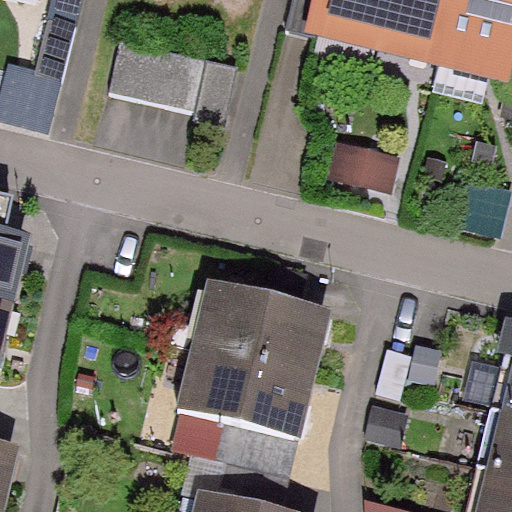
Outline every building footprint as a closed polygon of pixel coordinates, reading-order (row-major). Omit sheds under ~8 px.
[(324,0),(293,0),(284,35),(313,43),(318,25),(324,0)] [(394,0),(324,0),(318,25),(380,41),(378,49),(381,50),(394,0)] [(463,0),(394,0),(381,50),(387,51),(389,42),(440,56),(438,62),(446,65),(463,0)] [(511,53),(511,0),(463,0),(446,65),(449,65),(451,57),(503,71),(500,81),(505,82),(511,53)] [(78,28),(49,22),(37,79),(66,85),(78,28)] [(207,65),(122,46),(111,96),(196,115),(207,65)] [(241,72),(207,65),(196,115),(194,126),(228,134),(241,72)] [(215,293),(201,355),(310,379),(326,321),(215,293)] [(511,347),(496,417),(511,421),(511,347)] [(201,355),(188,417),(227,425),(298,442),(310,379),(201,355)] [(227,425),(218,463),(225,465),(288,481),(298,442),(227,425)] [(481,472),(501,476),(511,478),(511,431),(508,447),(488,443),(481,472)] [(0,456),(0,503),(12,459),(0,456)] [(282,511),(288,481),(225,465),(220,491),(237,494),(235,508),(250,511),(282,511)] [(511,511),(511,478),(501,476),(493,511),(511,511)] [(208,502),(205,511),(250,511),(235,508),(208,502)]
